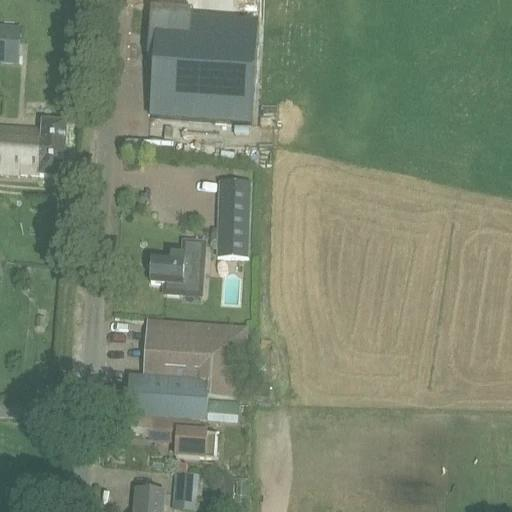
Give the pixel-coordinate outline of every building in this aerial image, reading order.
[(253,127),(261,27),(161,19),(153,120),(253,127)] [(0,64),(20,66),(23,30),(0,28),(0,64)] [(0,116),(16,118),(19,79),(0,78),(0,116)] [(0,130),(0,176),(65,180),(69,126),(45,125),(45,134),(0,130)] [(222,185),(220,261),(250,262),(253,186),(222,185)] [(152,286),(164,286),(163,299),(203,302),(207,244),(183,243),(181,258),(173,257),(173,261),(154,259),(152,286)] [(249,331),(149,324),(146,379),(213,383),(212,402),(244,404),(249,331)] [(211,385),(131,379),(129,419),(208,425),(238,428),(240,407),(210,404),(211,385)] [(128,422),(127,436),(151,438),(151,443),(178,445),(177,460),(217,463),(219,437),(200,436),(200,427),(128,422)] [(245,479),(246,458),(229,457),(228,479),(245,479)] [(198,511),(201,478),(178,476),(174,511),(198,511)] [(216,483),(215,501),(233,501),(233,483),(216,483)] [(136,511),(165,511),(167,495),(138,493),(136,511)] [(238,507),(247,508),(248,494),(239,493),(238,507)]
